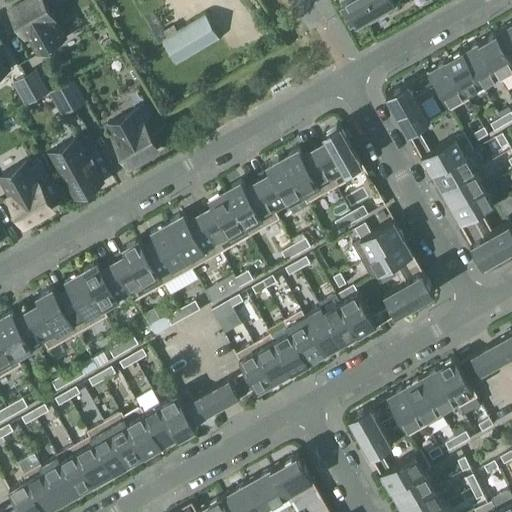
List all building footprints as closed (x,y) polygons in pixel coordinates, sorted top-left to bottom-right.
[(43,0),(23,0),(12,7),(38,54),(65,38),(43,0)] [(343,0),(346,3),(343,5),(351,19),(353,17),(356,23),(367,16),(370,21),(387,12),(384,7),(396,0),(343,0)] [(163,39),(176,62),(219,37),(205,14),(163,39)] [(507,48),(511,45),(511,21),(497,30),(507,48)] [(497,30),(479,40),(502,80),(511,73),(511,56),(507,48),(497,30)] [(479,40),(462,49),(481,83),(497,74),(501,80),(502,80),(479,40)] [(454,54),(446,59),(468,98),(469,98),(465,92),(481,83),(462,49),(460,51),(459,49),(454,52),(454,54)] [(0,54),(0,75),(9,70),(0,54)] [(446,59),(429,68),(451,108),(468,98),(446,59)] [(36,68),(25,74),(38,97),(49,91),(36,68)] [(386,92),(421,154),(430,149),(417,126),(430,119),(420,101),(440,90),(451,108),(429,68),(386,92)] [(38,97),(25,74),(14,80),(27,103),(38,97)] [(72,78),(61,84),(74,107),(85,100),(72,78)] [(74,107),(61,84),(50,90),(63,113),(74,107)] [(143,121),(150,117),(142,103),(108,122),(130,162),(157,147),(143,121)] [(511,111),(511,110),(501,116),(505,123),(511,118),(511,111)] [(505,123),(501,116),(490,122),(494,129),(505,123)] [(328,142),(316,149),(336,185),(366,168),(340,123),(323,133),(328,142)] [(473,132),(477,139),(488,133),(484,126),(473,132)] [(462,131),(455,135),(465,153),(472,148),(462,131)] [(495,135),(501,146),(508,142),(502,132),(495,135)] [(76,134),(49,150),(53,158),(76,198),(103,183),(80,142),(76,134)] [(426,163),(431,172),(465,153),(455,135),(430,149),(421,154),(423,158),(422,158),(425,164),(426,163)] [(283,156),(282,156),(308,201),(336,185),(316,149),(304,156),(298,147),(289,152),(290,154),(284,158),(283,156)] [(431,172),(441,188),(474,170),(465,153),(431,172)] [(271,175),(258,181),(279,217),(280,217),(276,210),(287,203),(287,204),(303,195),(307,202),(308,201),(282,156),(278,158),(278,157),(269,162),(270,163),(265,165),(271,175)] [(29,167),(25,160),(0,173),(0,177),(25,222),(52,207),(38,181),(44,177),(36,163),(29,167)] [(441,188),(450,205),(483,186),(474,170),(441,188)] [(233,187),(226,191),(250,234),(279,217),(258,181),(246,188),(241,179),(231,185),(233,187)] [(450,205),(460,222),(493,203),(483,186),(450,205)] [(213,207),(201,214),(221,250),(250,234),(226,191),(219,195),(218,192),(208,198),(213,207)] [(493,203),(460,222),(483,264),(511,247),(511,224),(509,220),(492,230),(481,211),(493,204),(493,203)] [(363,204),(349,212),(354,221),(368,212),(363,204)] [(170,219),(167,221),(193,266),(221,250),(201,214),(189,221),(183,212),(179,214),(179,213),(170,219)] [(354,221),(349,212),(334,220),(339,229),(354,221)] [(394,218),(371,231),(360,237),(370,254),(404,235),(402,233),(404,232),(401,227),(399,227),(394,218)] [(139,237),(138,237),(164,282),(193,266),(167,221),(166,222),(167,224),(161,228),(160,225),(150,230),(156,240),(144,246),(139,237)] [(371,231),(365,221),(355,227),(360,237),(371,231)] [(371,276),(380,271),(413,252),(404,235),(370,254),(361,259),(371,276)] [(305,236),(293,243),(298,252),(310,245),(305,236)] [(127,256),(115,263),(135,299),(164,282),(138,237),(122,247),(127,256)] [(298,252),(293,243),(281,250),(286,259),(298,252)] [(392,304),(382,310),(387,318),(435,291),(413,252),(380,271),(380,272),(392,265),(401,281),(384,291),(392,304)] [(306,255),(296,260),(300,267),(310,262),(306,255)] [(84,268),(81,270),(106,315),(107,314),(104,308),(119,299),(119,298),(130,292),(134,299),(135,299),(115,263),(103,270),(97,260),(93,263),(93,262),(84,267),(84,268)] [(300,267),(296,260),(285,266),(289,273),(300,267)] [(248,269),(236,276),(241,284),(253,277),(248,269)] [(53,286),(52,286),(78,331),(106,315),(81,270),(80,270),(81,273),(75,276),(73,274),(64,279),(70,288),(58,295),(53,286)] [(340,271),(333,275),(339,286),(346,282),(340,271)] [(273,273),(262,279),(266,286),(277,280),(273,273)] [(241,284),(236,276),(224,283),(229,291),(241,284)] [(266,286),(262,279),(252,285),(256,292),(266,286)] [(336,293),(340,300),(358,291),(353,283),(336,293)] [(41,305),(29,312),(49,347),(78,331),(52,286),(36,295),(41,305)] [(358,291),(340,300),(359,334),(368,329),(368,330),(374,327),(373,326),(376,324),(372,316),(358,291)] [(239,292),(228,299),(231,306),(243,299),(239,292)] [(195,299),(179,308),(184,317),(200,308),(195,299)] [(231,306),(228,299),(216,305),(220,312),(231,306)] [(321,305),(342,343),(359,334),(340,300),(324,310),(321,305)] [(160,303),(146,308),(154,329),(168,324),(160,303)] [(301,308),(323,348),(339,339),(341,344),(342,343),(321,305),(305,314),(301,308)] [(184,317),(179,308),(166,315),(171,324),(184,317)] [(301,308),(284,318),(309,362),(310,362),(307,357),(323,348),(301,308)] [(2,318),(0,319),(0,327),(20,364),(21,363),(18,357),(33,348),(33,347),(44,341),(48,348),(49,347),(29,312),(16,318),(11,309),(0,315),(2,318)] [(372,316),(376,324),(387,318),(382,310),(372,316)] [(300,367),(309,362),(284,318),(283,318),(289,329),(274,338),(270,332),(292,372),(295,370),(296,372),(301,369),(300,367)] [(0,375),(20,364),(0,327),(0,375)] [(511,331),(471,354),(481,373),(511,355),(511,331)] [(270,332),(253,341),(276,381),(292,372),(270,332)] [(133,334),(121,341),(126,349),(138,342),(133,334)] [(126,349),(121,341),(109,348),(114,356),(126,349)] [(235,351),(245,368),(255,386),(258,391),(276,381),(253,341),(235,351)] [(142,347),(131,353),(135,360),(146,354),(142,347)] [(88,368),(110,357),(106,348),(83,359),(88,368)] [(135,360),(131,353),(120,360),(124,367),(135,360)] [(446,360),(437,365),(460,405),(477,395),(458,361),(455,355),(451,357),(451,356),(445,359),(446,360)] [(80,364),(64,373),(69,382),(85,373),(80,364)] [(112,364),(100,371),(104,378),(115,371),(112,364)] [(437,365),(421,375),(440,408),(456,399),(459,405),(460,405),(437,365)] [(104,378),(100,371),(88,377),(92,384),(104,378)] [(69,382),(64,373),(51,380),(56,389),(69,382)] [(421,375),(404,384),(427,424),(427,423),(424,417),(440,408),(421,375)] [(184,403),(194,421),(240,395),(229,377),(205,391),(194,397),(184,403)] [(404,384),(387,394),(399,415),(409,434),(427,424),(404,384)] [(76,385),(65,391),(69,397),(80,392),(76,385)] [(188,387),(178,392),(184,403),(194,397),(188,387)] [(141,405),(140,406),(162,445),(179,436),(160,403),(152,388),(136,397),(141,405)] [(69,397),(65,391),(55,396),(59,403),(69,397)] [(178,392),(160,403),(179,436),(196,426),(194,421),(184,403),(178,392)] [(370,454),(378,450),(392,442),(383,424),(399,415),(387,394),(349,415),(370,454)] [(23,396),(6,406),(11,414),(27,405),(23,396)] [(45,402),(33,409),(37,416),(49,409),(45,402)] [(0,420),(11,414),(6,406),(0,409),(0,420)] [(121,411),(146,454),(148,453),(149,454),(155,451),(154,450),(162,445),(140,406),(124,415),(121,410),(121,411)] [(37,416),(33,409),(22,415),(25,422),(37,416)] [(121,411),(104,420),(126,459),(142,450),(145,455),(146,454),(121,411)] [(478,423),(482,430),(493,424),(489,417),(478,423)] [(104,420),(87,429),(112,473),(113,473),(110,468),(126,459),(104,420)] [(9,422),(0,427),(0,430),(3,435),(13,429),(9,422)] [(89,434),(73,443),(96,483),(112,473),(87,429),(87,430),(89,434)] [(466,430),(455,436),(459,443),(470,437),(466,430)] [(459,443),(455,436),(445,441),(449,448),(459,443)] [(73,443),(57,453),(79,492),(96,483),(73,443)] [(439,445),(428,451),(432,458),(443,452),(439,445)] [(413,452),(423,470),(430,466),(421,448),(413,452)] [(511,457),(511,450),(511,449),(500,455),(504,462),(511,457)] [(370,454),(375,462),(383,458),(378,450),(370,454)] [(271,466),(291,500),(317,486),(297,452),(293,454),(292,453),(286,456),(286,458),(271,466)] [(382,474),(381,475),(384,480),(385,480),(390,488),(423,470),(413,452),(388,467),(380,471),(382,474)] [(41,462),(40,462),(62,502),(63,501),(60,497),(75,488),(78,493),(79,492),(57,453),(56,453),(57,455),(42,464),(41,462)] [(457,458),(462,469),(470,465),(464,455),(457,458)] [(383,458),(375,462),(380,471),(388,467),(383,458)] [(484,464),(488,471),(498,465),(494,458),(484,464)] [(40,462),(23,472),(45,511),(62,502),(40,462)] [(271,466),(246,480),(264,511),(263,508),(286,494),(290,501),(291,500),(271,466)] [(390,488),(399,505),(432,486),(423,470),(390,488)] [(15,499),(16,500),(22,511),(43,511),(45,511),(23,472),(22,472),(26,478),(9,488),(15,499)] [(466,476),(471,487),(478,483),(473,472),(466,476)] [(264,511),(246,480),(221,495),(231,511),(264,511)] [(478,483),(471,487),(476,498),(484,494),(478,483)] [(399,505),(403,511),(426,511),(442,503),(432,486),(399,505)] [(211,500),(196,509),(197,511),(231,511),(221,495),(217,497),(217,495),(211,499),(211,500)] [(474,508),(476,511),(486,511),(497,507),(493,499),(474,508)] [(511,511),(511,499),(497,507),(498,511),(511,511)] [(426,511),(447,511),(442,503),(426,511)]
